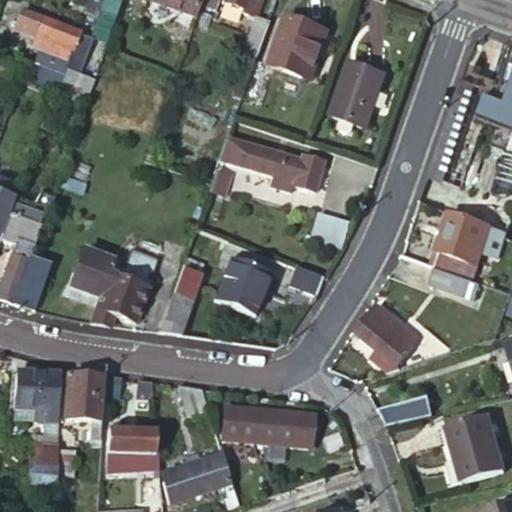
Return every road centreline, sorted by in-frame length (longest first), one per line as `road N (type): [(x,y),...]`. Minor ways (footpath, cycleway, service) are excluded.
road 1 (residential): [(281,378),(339,312),(406,164),(459,3)]
road 2 (residential): [(0,331),(81,353),(281,378)]
road 3 (residential): [(281,378),(350,410),(388,511)]
